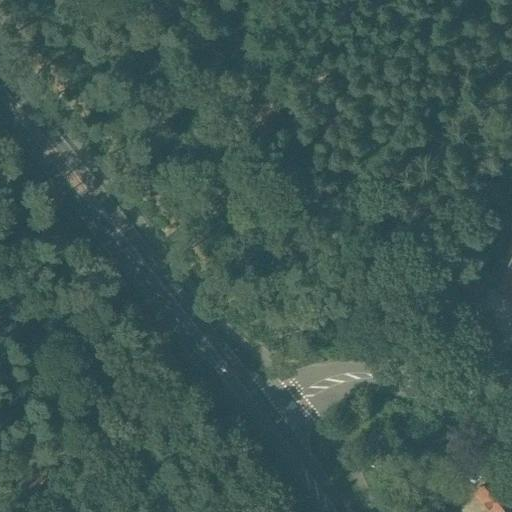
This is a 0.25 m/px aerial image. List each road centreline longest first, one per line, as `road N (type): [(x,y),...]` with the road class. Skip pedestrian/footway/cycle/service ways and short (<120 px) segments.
road 1 (secondary): [(268,426),(0,90)]
road 2 (unclassified): [(511,419),(395,382),(328,381),(268,426)]
